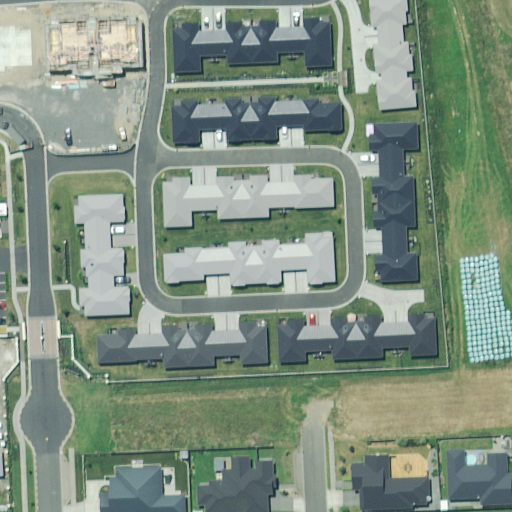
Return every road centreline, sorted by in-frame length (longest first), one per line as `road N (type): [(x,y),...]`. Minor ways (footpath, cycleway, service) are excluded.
road 1 (residential): [(146,159),(146,280),(165,304),(183,306),(345,293),(357,257),(350,173),(320,155)]
road 2 (residential): [(50,511),(34,163)]
road 3 (residential): [(320,155),(146,159)]
road 4 (residential): [(157,0),(146,159)]
